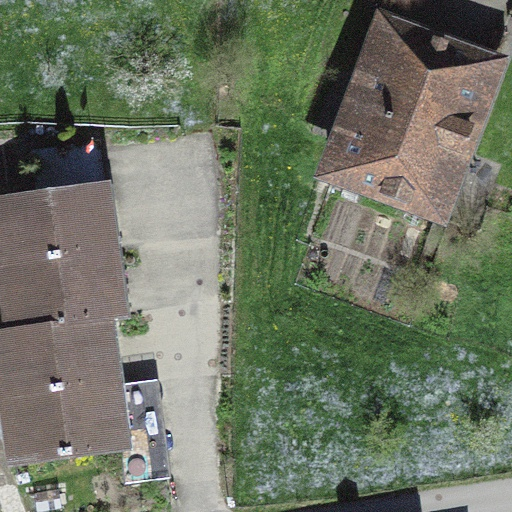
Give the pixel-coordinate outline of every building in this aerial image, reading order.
[(434,219),(492,65),(390,26),(331,180),(434,219)] [(16,266),(108,254),(93,142),(29,151),(35,197),(0,201),(0,225),(1,236),(12,235),(16,266)] [(10,301),(20,300),(24,331),(102,320),(117,318),(108,254),(16,266),(5,267),(10,301)] [(111,386),(102,320),(24,331),(0,333),(0,340),(4,368),(14,367),(18,398),(111,386)] [(111,386),(18,398),(8,399),(12,433),(23,431),(27,462),(119,450),(111,386)]
